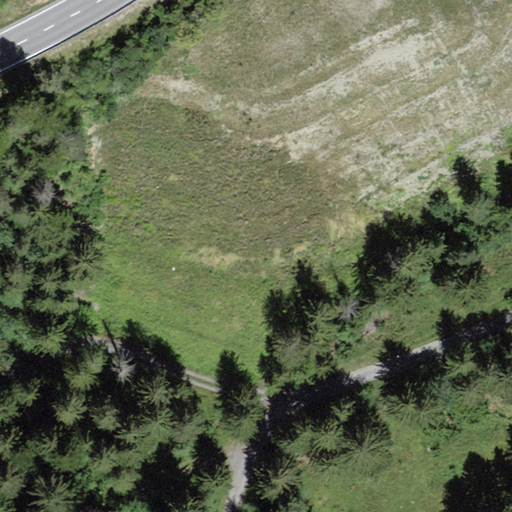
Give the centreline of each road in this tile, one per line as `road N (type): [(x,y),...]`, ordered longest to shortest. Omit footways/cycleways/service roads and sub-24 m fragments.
road 1 (unclassified): [(236,511),(258,442),(286,403),(511,313)]
road 2 (tertiary): [(0,67),(32,56),(119,0)]
